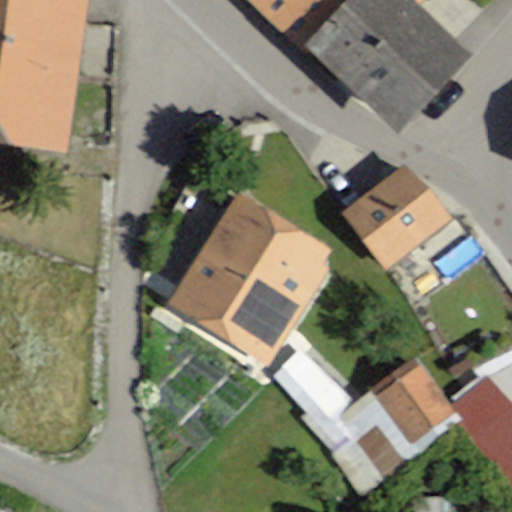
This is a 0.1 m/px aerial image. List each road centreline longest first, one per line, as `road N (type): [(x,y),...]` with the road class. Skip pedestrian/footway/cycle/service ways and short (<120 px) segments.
road 1 (residential): [(136,0),(119,511)]
road 2 (residential): [(446,155),(346,121),(216,0)]
road 3 (residential): [(0,462),(118,511)]
road 4 (residential): [(446,155),(511,47)]
